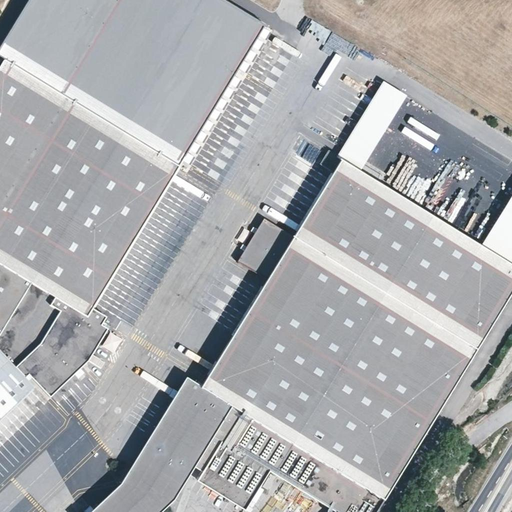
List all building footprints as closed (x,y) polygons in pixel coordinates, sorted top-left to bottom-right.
[(0,60),(1,61),(176,167),(263,26),(219,0),(25,0),(0,43),(0,60)] [(0,351),(24,377),(27,375),(49,398),(87,361),(106,329),(100,325),(105,317),(91,309),(176,167),(1,61),(0,62),(0,351)] [(402,99),(384,88),(338,162),(337,163),(355,174),(402,99)] [(338,162),(325,154),(316,167),(329,176),(290,239),(260,222),(233,265),(262,283),(197,390),(182,381),(145,442),(183,465),(191,452),(199,457),(200,455),(208,460),(194,483),(240,511),(264,474),(326,511),(373,511),(511,288),(511,271),(477,250),(355,174),(337,163),(338,162)] [(511,192),(477,250),(511,271),(511,192)] [(0,418),(33,387),(24,377),(0,351),(0,418)] [(33,387),(46,400),(49,398),(27,375),(24,377),(33,387)] [(183,465),(145,442),(124,474),(171,502),(199,457),(191,452),(183,465)] [(160,511),(171,502),(124,474),(117,486),(89,511),(160,511)]
